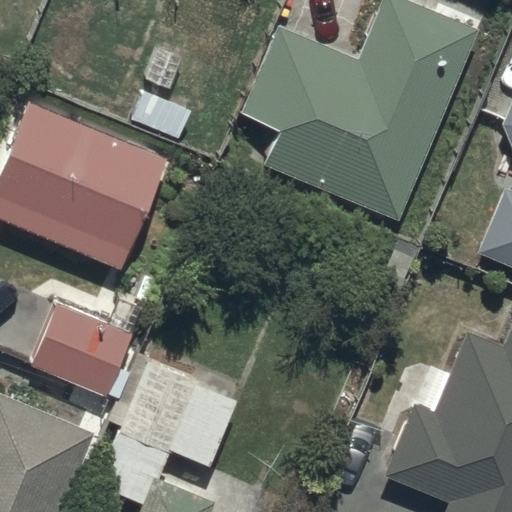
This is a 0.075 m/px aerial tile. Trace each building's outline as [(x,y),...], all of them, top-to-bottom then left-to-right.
[(266,169),(397,225),(478,34),(397,0),(384,0),(358,64),(278,30),(241,118),(281,135),(266,169)] [(472,238),(511,254),(511,80),(507,82),(496,109),(507,136),(511,137),(511,177),(499,172),(472,238)] [(133,122),(178,143),(191,115),(145,95),(133,122)] [(0,178),(0,223),(121,273),(167,164),(30,108),(0,178)] [(26,350),(101,380),(126,319),(51,289),(26,350)] [(433,511),(511,511),(511,296),(498,331),(461,316),(428,397),(408,389),(379,461),(444,487),(433,511)] [(194,371),(132,346),(104,414),(167,439),(194,371)] [(0,511),(47,511),(88,415),(0,378),(0,511)] [(197,511),(209,485),(148,460),(126,511),(197,511)]
